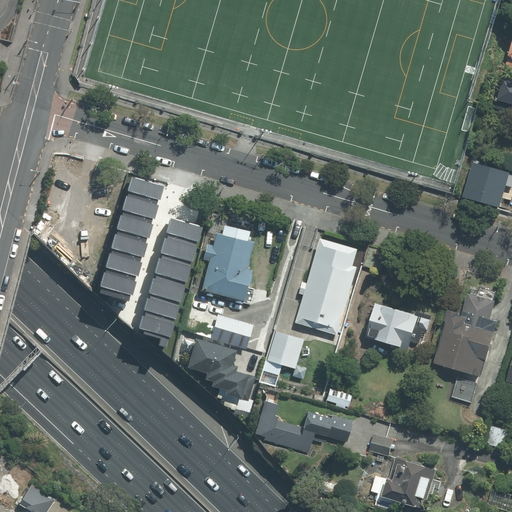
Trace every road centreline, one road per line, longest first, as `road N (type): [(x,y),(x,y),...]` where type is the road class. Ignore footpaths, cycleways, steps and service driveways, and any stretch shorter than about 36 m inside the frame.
road 1 (tertiary): [(29,108),(511,246)]
road 2 (motorway): [(0,286),(233,511)]
road 3 (motorway): [(190,511),(0,331)]
